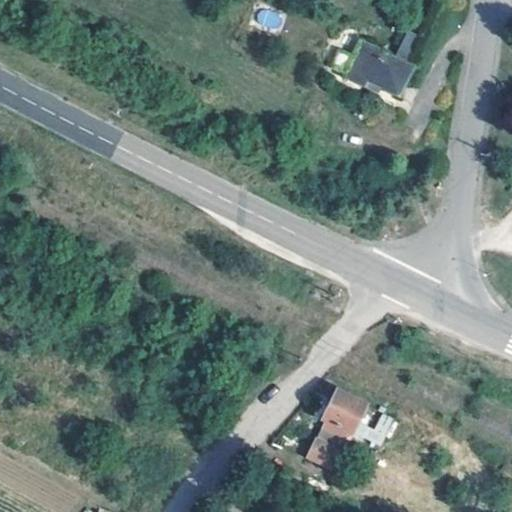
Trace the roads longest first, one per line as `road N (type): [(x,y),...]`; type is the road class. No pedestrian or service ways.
road 1 (secondary): [(0,85),(389,282)]
road 2 (residential): [(438,306),(491,0)]
road 3 (residential): [(389,282),(182,511)]
